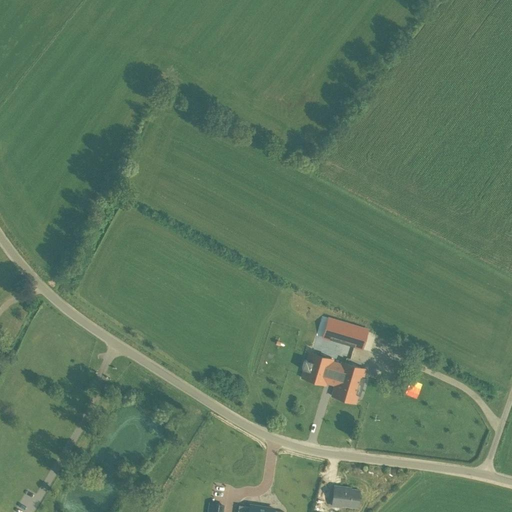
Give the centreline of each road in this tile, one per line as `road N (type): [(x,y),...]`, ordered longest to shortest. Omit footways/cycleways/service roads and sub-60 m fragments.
road 1 (unclassified): [(486,473),(269,436),(78,319),(0,236)]
road 2 (unknown): [(119,344),(96,400),(29,511)]
